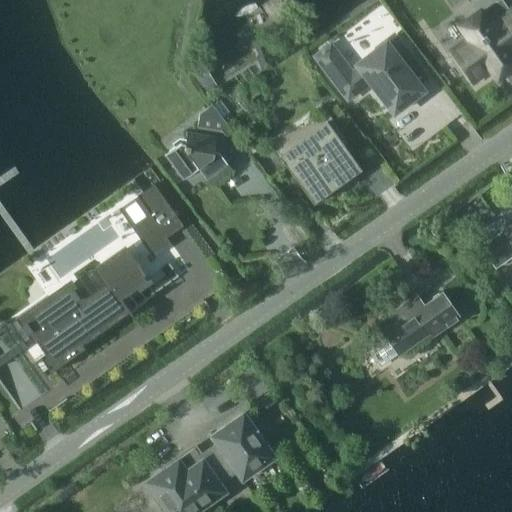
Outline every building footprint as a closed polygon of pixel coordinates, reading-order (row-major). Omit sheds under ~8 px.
[(487,66),(506,51),(501,45),(510,37),(507,34),(511,30),(511,2),(510,0),(495,0),(486,8),(481,2),(472,9),(467,3),(448,17),(459,31),(441,44),(462,71),(480,57),(487,66)] [(330,44),(314,56),(347,99),(363,87),(362,85),(368,80),(393,112),(422,90),(419,86),(430,78),(396,34),(385,42),(349,70),(330,44)] [(223,138),(232,131),(211,104),(199,114),(196,129),(219,133),(223,138)] [(269,140),(268,141),(312,204),(361,169),(332,130),(331,131),(325,123),(272,144),(269,140)] [(211,186),(232,170),(224,160),(212,158),(215,136),(186,132),(184,144),(179,143),(164,155),(182,179),(197,168),(211,186)] [(152,257),(171,244),(166,238),(183,226),(153,184),(140,193),(142,196),(138,198),(137,196),(135,197),(140,205),(141,205),(149,217),(134,227),(148,248),(146,249),(152,257)] [(511,224),(503,231),(511,243),(511,224)] [(40,358),(46,366),(41,369),(45,375),(131,314),(121,299),(136,288),(138,290),(151,281),(149,278),(146,280),(129,256),(103,274),(100,269),(98,270),(99,271),(73,289),(72,288),(68,291),(73,299),(75,298),(77,302),(61,314),(61,313),(59,315),(48,300),(21,319),(23,323),(21,324),(27,332),(28,331),(44,353),(40,356),(40,355),(34,359),(35,361),(40,358)] [(431,335),(458,317),(441,291),(417,308),(410,298),(382,318),(389,328),(370,341),(374,346),(369,350),(373,355),(372,356),(375,361),(376,360),(380,366),(429,332),(431,335)] [(145,482),(166,511),(196,511),(226,492),(220,483),(236,472),(242,480),(275,457),(244,413),(211,436),(216,444),(200,455),(195,447),(145,482)]
